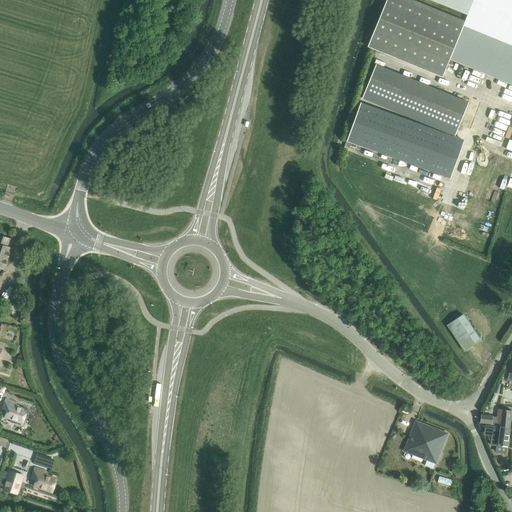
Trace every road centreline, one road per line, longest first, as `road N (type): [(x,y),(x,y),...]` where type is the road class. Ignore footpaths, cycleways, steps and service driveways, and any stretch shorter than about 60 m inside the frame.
road 1 (unclassified): [(122,511),(113,455),(57,346),(65,265)]
road 2 (tertiary): [(79,194),(110,132),(201,67),(230,0)]
road 3 (unclassified): [(466,412),(420,394),(338,324),(296,303)]
road 4 (secondary): [(217,168),(262,0)]
road 5 (secondary): [(157,511),(171,381)]
